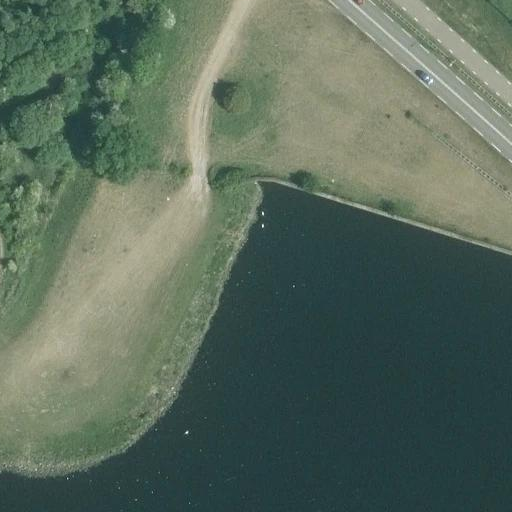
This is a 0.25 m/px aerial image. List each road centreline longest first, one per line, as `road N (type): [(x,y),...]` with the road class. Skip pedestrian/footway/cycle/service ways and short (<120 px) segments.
road 1 (track): [(0,378),(69,338),(252,0)]
road 2 (motorway): [(511,256),(441,511)]
road 3 (primary): [(511,142),(354,0)]
road 4 (unclassified): [(511,93),(407,0)]
